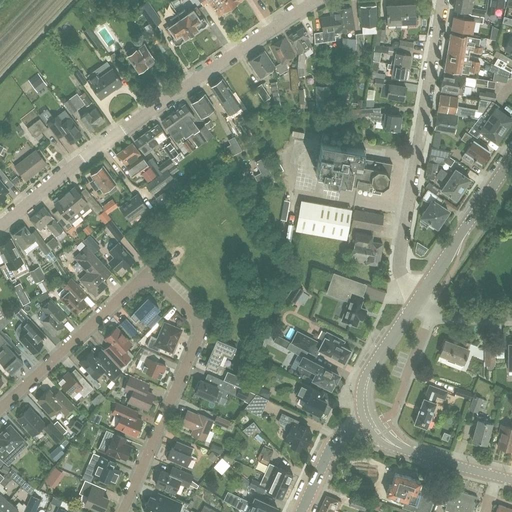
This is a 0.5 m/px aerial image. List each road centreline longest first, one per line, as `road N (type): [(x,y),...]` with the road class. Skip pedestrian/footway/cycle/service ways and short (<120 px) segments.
road 1 (residential): [(120,511),(197,339),(190,312),(158,282),(141,278),(0,409)]
road 2 (residential): [(0,225),(83,155),(317,0)]
road 3 (residential): [(417,300),(398,261),(441,0)]
road 4 (secondary): [(371,421),(393,445),(496,477)]
road 5 (secondary): [(417,300),(368,382),(371,421)]
